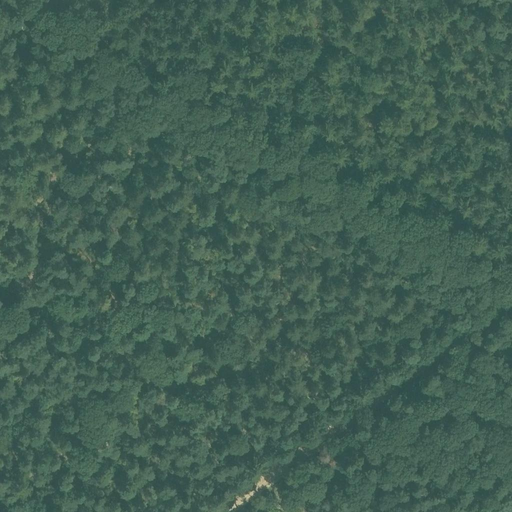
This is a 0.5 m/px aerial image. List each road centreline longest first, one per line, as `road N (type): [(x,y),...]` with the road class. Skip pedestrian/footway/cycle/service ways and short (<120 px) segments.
road 1 (track): [(10,0),(506,295)]
road 2 (track): [(216,511),(506,295)]
